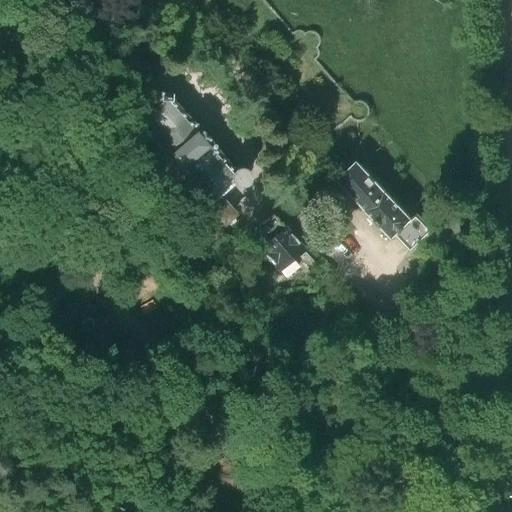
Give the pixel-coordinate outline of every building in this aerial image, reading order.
[(121,104),(135,93),(107,62),(93,73),(121,104)] [(218,198),(233,185),(234,186),(236,187),(237,188),(239,188),(241,188),(243,188),(244,187),(245,187),(246,186),(248,184),(249,183),(250,181),(250,178),(250,176),(250,175),(249,173),(248,172),(247,171),(246,170),(244,169),(242,169),(240,169),(238,169),(236,169),(234,171),(209,142),(215,137),(205,126),(200,131),(167,95),(143,116),(145,119),(139,125),(161,150),(146,164),(168,188),(181,176),(209,206),(226,225),(235,217),(218,198)] [(357,164),(338,182),(391,239),(394,237),(411,221),(357,164)] [(274,215),(250,237),(280,272),(281,272),(288,279),(301,268),(294,260),(305,251),(274,215)] [(415,217),(411,221),(394,237),(409,252),(430,233),(415,217)] [(137,373),(140,356),(82,347),(79,364),(137,373)]
